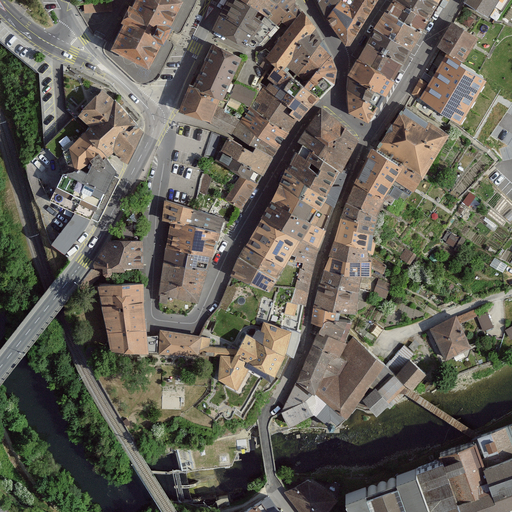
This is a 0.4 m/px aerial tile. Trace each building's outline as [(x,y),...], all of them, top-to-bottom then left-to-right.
[(181,0),(135,0),(133,6),(130,4),(121,21),(124,22),(111,48),(149,67),(161,42),(164,44),(173,26),(170,25),(181,0)] [(278,25),(268,18),(238,0),(229,0),(214,28),(249,45),(253,39),(259,44),(278,25)] [(238,0),(268,18),(277,5),(268,0),(238,0)] [(296,4),(295,0),(280,0),(277,5),(268,18),(278,25),(282,21),(286,24),(291,27),(303,12),(300,7),(296,4)] [(328,18),(341,0),(320,0),(319,2),(328,18)] [(376,0),(341,0),(328,18),(345,46),(350,46),(376,0)] [(393,0),(385,12),(421,33),(428,20),(413,11),(394,0),(393,0)] [(394,0),(413,11),(419,0),(394,0)] [(434,0),(419,0),(413,11),(428,20),(438,2),(434,0)] [(466,0),(466,1),(497,20),(509,0),(466,0)] [(85,13),(110,11),(109,2),(84,3),(85,13)] [(284,35),(301,47),(316,27),(303,12),(291,27),(284,35)] [(375,29),(411,50),(421,33),(385,12),(375,29)] [(452,22),(437,47),(463,61),(477,37),(452,22)] [(282,72),(294,79),(323,41),(316,27),(301,47),(282,72)] [(367,44),(403,64),(411,50),(375,29),(367,44)] [(282,72),(301,47),(284,35),(265,58),(275,67),(282,72)] [(323,41),(294,79),(304,87),(331,55),(323,41)] [(213,44),(193,86),(206,92),(219,98),(228,102),(230,95),(234,84),(230,82),(242,57),(213,44)] [(358,59),(394,80),(403,64),(367,44),(358,59)] [(337,71),(331,55),(304,87),(321,99),(335,84),(337,71)] [(454,121),(481,78),(449,58),(428,92),(436,97),(430,107),(454,121)] [(350,74),(385,94),(394,80),(358,59),(350,74)] [(281,89),(275,97),(292,110),(289,114),(297,120),(300,122),(311,109),(285,91),(294,79),(282,72),(275,67),(267,78),(281,89)] [(385,94),(350,74),(348,90),(377,107),(385,94)] [(304,87),(294,79),(285,91),(311,109),(321,99),(304,87)] [(427,83),(419,79),(412,93),(419,97),(427,83)] [(235,82),(234,84),(230,95),(249,104),(255,91),(235,82)] [(196,116),(206,92),(193,86),(190,84),(180,109),(196,116)] [(250,106),(289,133),(297,120),(289,114),(292,110),(275,97),(262,88),(250,106)] [(78,114),(90,126),(116,101),(103,89),(78,114)] [(377,107),(348,90),(349,111),(368,120),(377,107)] [(208,121),(219,98),(206,92),(196,116),(208,121)] [(240,123),(223,112),(228,102),(219,98),(208,121),(233,133),(240,123)] [(90,126),(86,130),(107,152),(109,154),(114,149),(122,158),(127,160),(141,130),(116,101),(90,126)] [(405,105),(377,148),(421,176),(449,133),(405,105)] [(240,123),(277,147),(289,133),(250,106),(240,123)] [(298,143),(302,146),(339,172),(352,150),(357,140),(323,110),(309,126),(298,143)] [(86,130),(74,117),(57,135),(46,145),(58,157),(63,174),(69,172),(64,153),(86,130)] [(240,123),(233,133),(256,147),(272,157),(277,147),(240,123)] [(63,174),(50,199),(77,212),(91,219),(115,168),(104,155),(107,152),(86,130),(64,153),(69,172),(63,174)] [(205,154),(212,157),(219,135),(212,133),(205,154)] [(220,150),(261,174),(270,160),(272,157),(256,147),(254,151),(253,153),(227,138),(220,150)] [(326,198),(339,172),(302,146),(287,172),(326,198)] [(410,192),(421,176),(377,148),(373,146),(354,185),(383,200),(388,192),(396,196),(401,187),(410,192)] [(257,182),(261,174),(220,150),(216,159),(242,174),(257,182)] [(324,202),(326,198),(287,172),(280,185),(319,211),(324,202)] [(332,206),(345,175),(339,172),(326,198),(324,202),(332,206)] [(211,177),(203,173),(200,178),(198,191),(206,195),(211,177)] [(242,174),(226,198),(242,208),(257,182),(242,174)] [(311,224),(319,211),(280,185),(271,201),(311,224)] [(375,217),(383,200),(354,185),(347,203),(375,217)] [(163,219),(171,221),(190,226),(193,208),(166,200),(163,219)] [(302,240),(311,224),(271,201),(261,219),(301,242),(302,240)] [(332,206),(324,202),(319,211),(311,224),(323,230),(332,206)] [(356,232),(372,235),(375,217),(347,203),(341,219),(358,223),(356,232)] [(193,208),(190,226),(220,233),(224,218),(193,208)] [(77,212),(52,243),(65,253),(91,219),(77,212)] [(292,253),(301,242),(261,219),(246,245),(282,267),(292,253)] [(371,251),(372,235),(356,232),(358,223),(341,219),(335,241),(368,251),(371,251)] [(171,221),(166,248),(188,254),(212,257),(220,233),(190,226),(171,221)] [(311,224),(302,240),(318,248),(323,230),(311,224)] [(143,266),(143,239),(111,239),(95,266),(102,266),(102,271),(105,273),(109,273),(111,271),(111,265),(143,266)] [(301,242),(292,253),(296,255),(295,261),(302,262),(300,270),(310,272),(318,248),(302,240),(301,242)] [(369,255),(368,251),(335,241),(330,257),(346,262),(370,262),(369,255)] [(275,278),(282,267),(246,245),(239,258),(275,278)] [(166,248),(164,262),(186,267),(188,254),(166,248)] [(406,248),(401,257),(411,263),(416,254),(406,248)] [(188,254),(186,267),(207,271),(212,257),(188,254)] [(387,264),(369,255),(370,262),(371,268),(383,273),(387,264)] [(371,268),(370,262),(346,262),(330,257),(325,270),(343,277),(360,278),(360,273),(371,274),(371,268)] [(269,290),(275,278),(239,258),(231,273),(233,274),(269,290)] [(197,301),(207,271),(186,267),(164,262),(159,302),(168,302),(168,295),(197,301)] [(310,272),(300,270),(295,288),(306,290),(310,272)] [(358,294),(360,278),(343,277),(325,270),(320,285),(337,290),(358,294)] [(117,273),(117,284),(139,283),(139,273),(117,273)] [(374,293),(385,297),(390,284),(379,280),(374,293)] [(111,348),(146,351),(146,335),(143,283),(139,283),(117,284),(99,285),(111,348)] [(337,290),(320,285),(317,294),(336,301),(358,303),(358,294),(337,290)] [(304,304),(306,290),(295,288),(291,302),(296,303),(304,304)] [(336,301),(317,294),(314,308),(336,314),(357,315),(358,303),(336,301)] [(296,303),(291,302),(287,302),(285,312),(295,315),(296,303)] [(314,308),(311,323),(317,326),(321,328),(326,321),(334,321),(335,317),(336,314),(314,308)] [(479,314),(484,329),(494,326),(489,311),(479,314)] [(456,318),(431,330),(445,359),(470,347),(456,318)] [(257,329),(253,337),(246,334),(238,348),(221,348),(219,378),(237,387),(250,367),(271,379),(285,353),(292,355),(299,331),(290,328),(264,320),(261,330),(257,329)] [(321,328),(318,334),(343,340),(351,323),(334,321),(326,321),(321,328)] [(201,335),(160,330),(159,352),(216,355),(216,347),(209,346),(200,346),(201,335)] [(318,334),(299,378),(282,410),(289,424),(314,410),(332,426),(344,414),(346,414),(361,395),(375,410),(407,393),(412,389),(426,373),(409,359),(413,354),(404,345),(386,366),(353,336),(348,342),(343,340),(318,334)] [(146,335),(146,351),(157,351),(158,335),(146,335)] [(211,337),(201,335),(200,346),(209,346),(211,337)] [(412,389),(407,393),(475,436),(482,434),(412,389)] [(353,511),(485,511),(511,503),(511,423),(491,431),(482,434),(475,436),(476,441),(440,453),(442,460),(347,493),(353,511)] [(178,449),(176,453),(179,471),(228,466),(234,461),(240,461),(239,453),(254,450),(252,432),(178,449)] [(324,511),(338,498),(308,477),(286,491),(305,511),(324,511)] [(279,511),(268,494),(242,511),(279,511)] [(511,511),(511,503),(485,511),(511,511)]
